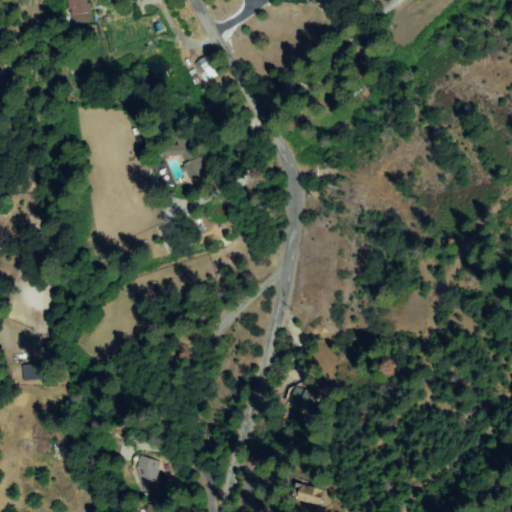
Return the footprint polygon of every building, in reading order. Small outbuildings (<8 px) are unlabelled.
[(85,0),(92,15),(77,22),(67,0),(85,0)] [(200,60),(215,56),(220,75),(205,79),(200,60)] [(135,132),(146,127),(154,144),(143,149),(135,132)] [(186,138),(197,160),(198,159),(209,180),(200,185),(197,180),(194,181),(186,165),(188,164),(184,156),(162,156),(162,147),(180,147),(177,142),(186,138)] [(237,189),(244,197),(230,210),(223,203),(237,189)] [(49,379),(27,381),(25,367),(47,364),(49,379)] [(316,394),(308,411),(289,402),(296,385),(316,394)] [(141,465),(140,461),(155,460),(158,488),(144,490),(142,465),(141,465)] [(295,500),(297,486),(324,490),(322,504),(295,500)] [(162,511),(157,510),(158,506),(146,502),(143,511),(162,511)]
